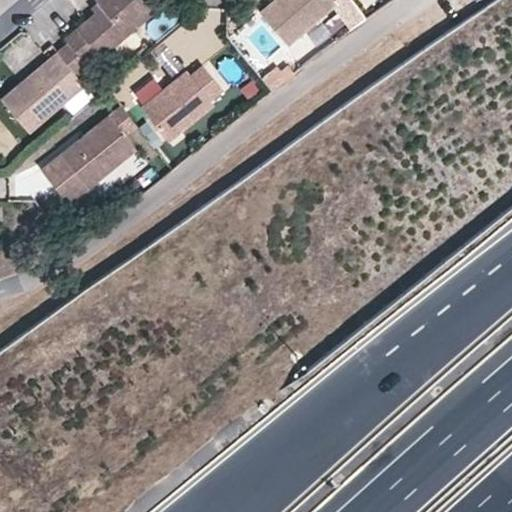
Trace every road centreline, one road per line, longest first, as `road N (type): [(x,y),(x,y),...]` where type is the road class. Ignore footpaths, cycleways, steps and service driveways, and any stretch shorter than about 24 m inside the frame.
road 1 (residential): [(0,293),(76,255),(415,0)]
road 2 (motorway): [(511,270),(222,511)]
road 3 (motorway): [(511,392),(376,511)]
